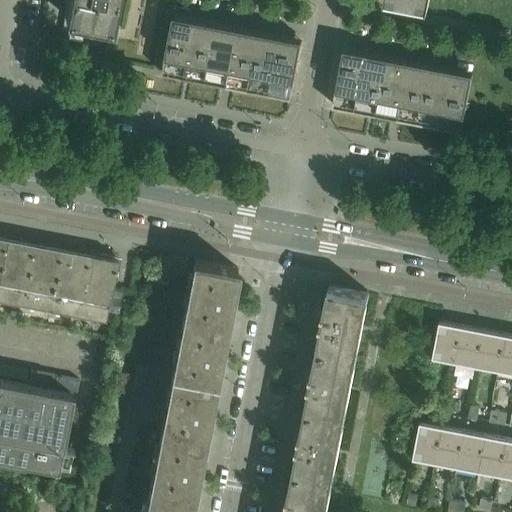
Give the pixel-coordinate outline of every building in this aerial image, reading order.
[(67,0),(65,15),(112,25),(116,0),(67,0)] [(175,14),(173,24),(163,72),(185,76),(197,18),(175,14)] [(218,22),(197,18),(185,76),(207,80),(218,22)] [(239,26),(218,22),(207,80),(228,84),(239,26)] [(260,30),(239,26),(228,84),(249,88),(260,30)] [(282,34),(260,30),(249,88),(271,92),(282,34)] [(303,38),(282,34),(271,92),(292,96),(303,38)] [(345,47),(343,57),(334,104),(356,109),(367,51),(345,47)] [(388,55),(367,51),(356,109),(377,113),(388,55)] [(409,59),(388,55),(377,113),(398,117),(409,59)] [(431,63),(409,59),(398,117),(420,121),(430,68),(431,63)] [(431,63),(430,68),(420,121),(441,125),(452,67),(431,63)] [(474,72),(452,67),(441,125),(463,129),(472,82),(474,72)] [(112,288),(118,259),(0,235),(0,300),(106,321),(109,307),(118,308),(122,290),(112,288)] [(237,267),(195,259),(184,316),(225,324),(230,302),(234,302),(236,291),(232,290),(237,267)] [(331,285),(319,347),(358,355),(370,293),(331,285)] [(225,324),(184,316),(173,372),(215,380),(219,359),(223,359),(225,348),(221,347),(225,324)] [(434,356),(457,360),(464,325),(441,321),(434,356)] [(485,329),(464,325),(457,360),(478,364),(485,329)] [(506,333),(485,329),(478,364),(499,368),(506,333)] [(511,334),(506,333),(499,368),(511,370),(511,334)] [(319,347),(307,408),(346,415),(358,355),(319,347)] [(215,380),(173,372),(162,430),(203,438),(208,416),(212,416),(214,405),(210,404),(215,380)] [(0,458),(59,470),(73,392),(0,377),(0,458)] [(450,400),(448,410),(460,412),(462,402),(450,400)] [(469,417),(477,419),(480,406),(472,405),(469,417)] [(307,408),(295,470),(334,478),(346,415),(307,408)] [(490,421),(506,424),(508,412),(492,409),(490,421)] [(415,457),(438,461),(445,426),(422,421),(415,457)] [(465,430),(445,426),(438,461),(459,465),(465,430)] [(203,438),(162,430),(151,487),(192,495),(197,472),(201,473),(203,462),(199,461),(203,438)] [(487,434),(465,430),(459,465),(480,469),(487,434)] [(509,438),(487,434),(480,469),(502,473),(509,438)] [(511,438),(509,438),(502,473),(511,475),(511,438)] [(295,470),(286,511),(327,511),(334,478),(295,470)] [(188,511),(192,495),(151,487),(146,511),(188,511)] [(411,492),(408,504),(417,506),(419,494),(411,492)] [(431,496),(429,508),(438,510),(440,498),(431,496)] [(492,508),(494,500),(482,498),(480,506),(492,508)] [(452,500),(450,511),(464,511),(466,503),(452,500)]
